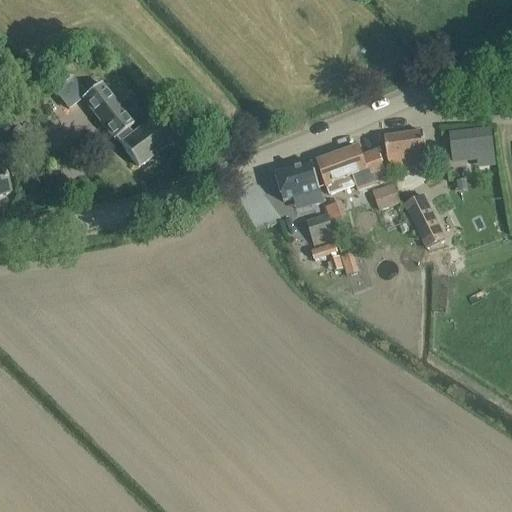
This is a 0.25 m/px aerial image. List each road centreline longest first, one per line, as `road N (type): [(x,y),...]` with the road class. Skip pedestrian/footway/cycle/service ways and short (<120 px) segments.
road 1 (tertiary): [(0,237),(191,188),(363,118)]
road 2 (tertiary): [(363,118),(511,47)]
road 3 (residential): [(363,118),(511,116)]
